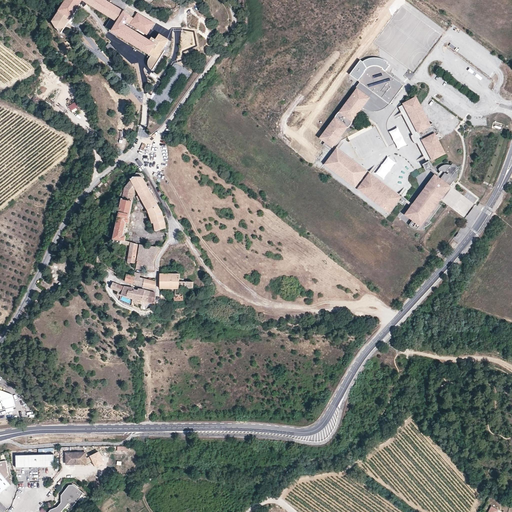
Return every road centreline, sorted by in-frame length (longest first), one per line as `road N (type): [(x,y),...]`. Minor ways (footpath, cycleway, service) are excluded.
road 1 (tertiary): [(511,158),(473,231),(368,349),(317,429),(0,435)]
road 2 (track): [(191,242),(218,282),(249,302),(320,311),(373,304),(399,317)]
road 3 (residential): [(130,155),(71,212),(0,341)]
road 4 (track): [(0,20),(45,69),(108,172)]
road 5 (track): [(382,333),(399,349),(511,368)]
road 6 (track): [(158,289),(115,278),(108,284),(126,307),(157,307)]
